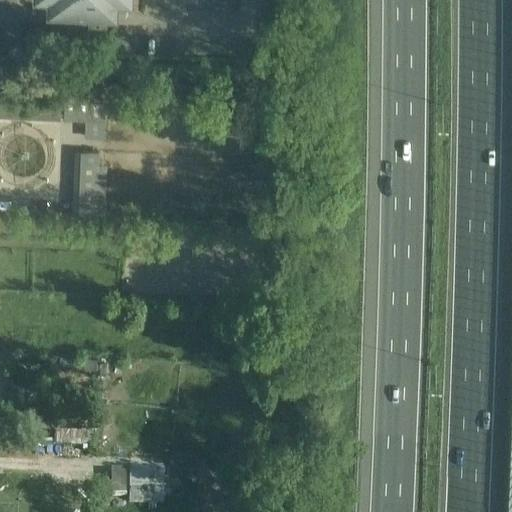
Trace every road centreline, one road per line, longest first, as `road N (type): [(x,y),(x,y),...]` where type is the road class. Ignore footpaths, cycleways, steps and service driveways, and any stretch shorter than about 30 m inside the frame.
road 1 (motorway): [(464,511),(480,0)]
road 2 (motorway): [(398,0),(383,511)]
road 3 (residential): [(252,0),(252,27),(0,16)]
